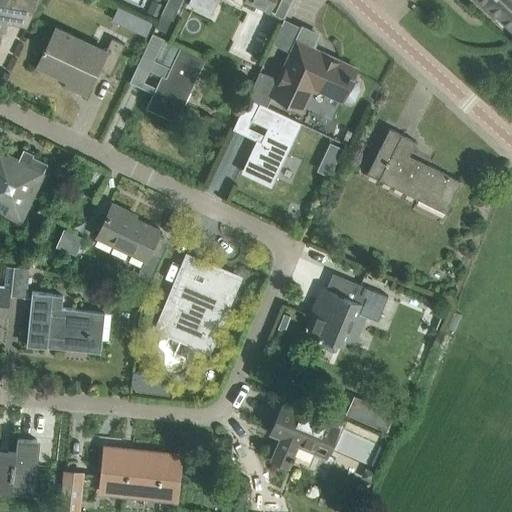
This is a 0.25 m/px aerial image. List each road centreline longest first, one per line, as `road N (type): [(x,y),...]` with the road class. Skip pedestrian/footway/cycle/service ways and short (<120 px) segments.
road 1 (residential): [(0,107),(276,238),(286,257),(230,397),(217,411),(197,416),(0,395)]
road 2 (unclassified): [(511,143),(351,0)]
